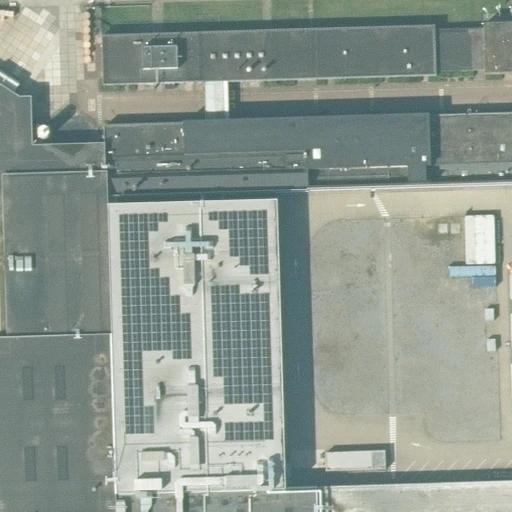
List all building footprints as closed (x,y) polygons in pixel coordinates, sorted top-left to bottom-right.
[(511,74),(511,24),(483,25),(483,30),(434,32),(434,27),(102,37),(103,87),(436,77),(436,72),(485,70),(485,75),(511,74)] [(20,99),(0,86),(0,511),(511,511),(511,482),(317,489),(301,489),(285,490),(285,470),(280,306),(277,203),(237,204),(107,208),(107,202),(107,198),(308,192),(308,191),(509,185),(511,184),(511,114),(321,120),(321,114),(310,115),(310,121),(104,127),(104,174),(23,177),(20,99)] [(343,223),(343,239),(375,239),(376,224),(343,223)] [(383,247),(320,248),(321,392),(385,392),(383,247)] [(402,326),(402,351),(426,352),(427,327),(402,326)] [(425,366),(401,367),(402,406),(427,405),(428,430),(466,429),(465,403),(453,404),(452,375),(425,376),(425,366)] [(386,449),(325,451),(326,471),(387,469),(386,449)]
